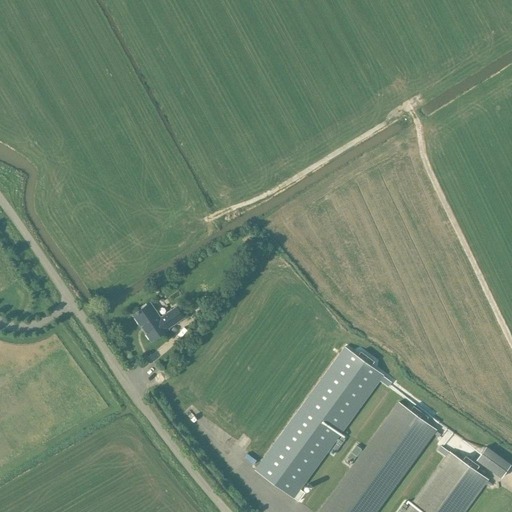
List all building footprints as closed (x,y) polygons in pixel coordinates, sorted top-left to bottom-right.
[(288,299),(209,420),(238,439),(316,317),(288,299)] [(160,319),(150,303),(134,315),(151,340),(168,329),(167,328),(183,317),(176,308),(160,319)] [(255,469),(271,481),(298,501),(305,493),(299,489),(383,375),(344,347),(340,353),(255,469)] [(376,511),(438,428),(399,400),(316,511),(376,511)] [(345,462),(349,465),(361,449),(356,445),(345,462)] [(438,466),(448,451),(443,447),(432,462),(438,466)] [(476,460),(501,478),(510,464),(486,447),(476,460)] [(462,511),(476,494),(487,479),(450,452),(406,511),(462,511)]
